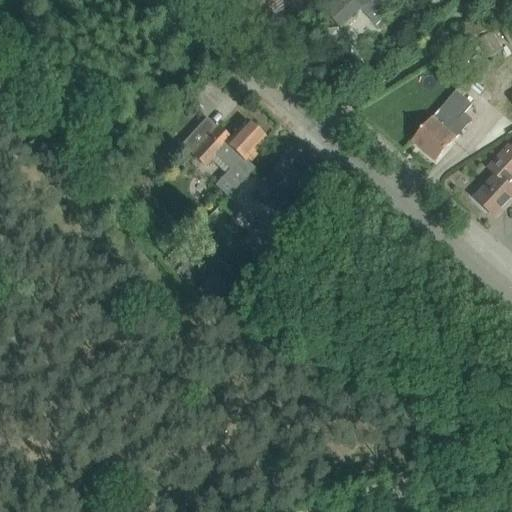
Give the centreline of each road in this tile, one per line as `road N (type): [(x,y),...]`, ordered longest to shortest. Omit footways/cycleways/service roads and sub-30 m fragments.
road 1 (tertiary): [(511,294),(185,0)]
road 2 (unclassified): [(328,511),(511,458)]
